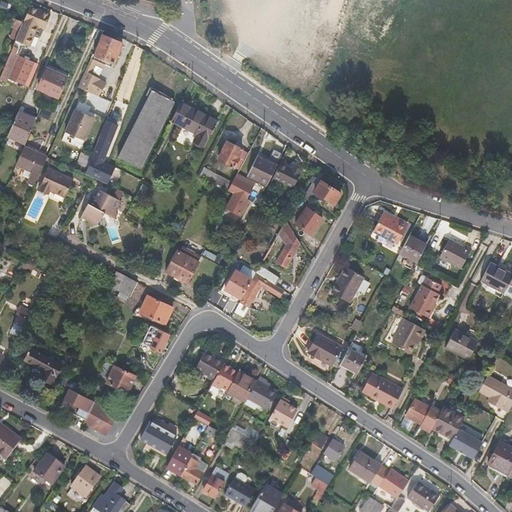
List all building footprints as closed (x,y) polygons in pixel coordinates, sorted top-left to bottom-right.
[(43,29),(48,15),(28,7),(23,20),(19,27),(15,39),(9,53),(16,56),(21,45),(30,24),(43,29)] [(19,27),(23,20),(12,16),(9,24),(14,26),(19,27)] [(39,38),(43,29),(30,24),(21,45),(27,47),(32,35),(39,38)] [(15,39),(19,27),(14,26),(10,36),(15,39)] [(111,68),(121,43),(101,35),(94,53),(93,55),(92,55),(80,86),(80,88),(95,94),(101,95),(107,83),(101,80),(101,79),(92,74),(95,65),(102,67),(103,64),(111,68)] [(23,84),(32,63),(16,56),(9,53),(0,74),(23,84)] [(59,98),(68,79),(48,70),(40,89),(59,98)] [(144,171),(174,103),(152,93),(122,161),(144,171)] [(198,136),(207,117),(181,104),(172,123),(198,136)] [(40,116),(48,120),(51,112),(43,109),(40,116)] [(85,142),(96,119),(76,110),(66,133),(85,142)] [(25,144),(34,121),(17,113),(7,136),(25,144)] [(205,146),(217,122),(207,117),(198,136),(195,142),(205,146)] [(108,160),(118,129),(109,126),(95,167),(101,169),(105,159),(108,160)] [(217,162),(235,169),(239,171),(249,152),(224,143),(217,162)] [(33,187),(47,158),(23,147),(15,167),(30,175),(26,184),(33,187)] [(267,185),(281,155),(272,152),(268,161),(257,156),(248,176),(267,185)] [(84,174),(91,160),(85,157),(78,171),(84,174)] [(293,188),(302,170),(293,166),(292,168),(281,163),(274,178),(293,188)] [(229,192),(234,182),(204,167),(199,176),(229,192)] [(48,196),(50,193),(51,191),(65,197),(73,181),(49,169),(40,188),(38,191),(48,196)] [(247,202),(254,188),(240,181),(243,177),(237,175),(234,182),(229,192),(234,194),(246,201),(247,202)] [(335,204),(341,194),(339,192),(341,188),(331,182),(329,185),(315,175),(302,197),(309,201),(313,194),(324,202),(327,199),(335,204)] [(116,212),(121,202),(101,191),(96,199),(92,197),(82,217),(87,219),(90,228),(97,225),(103,215),(108,217),(112,210),(116,212)] [(246,201),(234,194),(226,209),(241,217),(248,203),(246,201)] [(311,235),(323,219),(307,208),(296,224),(311,235)] [(118,222),(121,216),(116,212),(112,210),(108,217),(118,222)] [(397,244),(407,226),(384,213),(373,231),(397,244)] [(288,262),(300,243),(285,222),(278,234),(286,239),(289,233),(293,238),(281,258),(288,262)] [(414,269),(427,245),(410,235),(401,252),(407,255),(402,263),(414,269)] [(461,269),(472,249),(464,245),(463,248),(449,240),(439,258),(461,269)] [(182,247),(178,254),(176,253),(166,273),(187,284),(197,263),(201,258),(182,247)] [(281,272),(265,257),(261,265),(262,266),(276,280),(281,272)] [(507,291),(511,280),(511,270),(493,260),(483,278),(507,291)] [(276,280),(262,266),(241,303),(248,306),(263,278),(274,289),(278,281),(276,280)] [(348,303),(363,277),(350,269),(346,266),(331,292),(348,303)] [(241,300),(252,281),(236,272),(225,290),(241,300)] [(429,318),(436,305),(434,304),(440,295),(437,294),(442,286),(423,276),(422,276),(419,282),(419,284),(422,285),(410,308),(429,318)] [(130,297),(138,283),(125,277),(118,291),(130,297)] [(285,288),(278,281),(274,289),(279,294),(285,288)] [(292,295),(285,288),(279,294),(287,301),(292,295)] [(165,326),(173,310),(148,296),(139,312),(165,326)] [(242,317),(248,306),(241,303),(236,313),(242,317)] [(406,312),(395,305),(392,309),(404,316),(406,312)] [(28,321),(32,312),(20,307),(16,315),(17,315),(28,321)] [(25,326),(28,321),(17,315),(15,322),(25,326)] [(358,332),(363,323),(356,319),(351,328),(358,332)] [(419,343),(425,330),(406,319),(393,344),(410,354),(416,342),(419,343)] [(174,337),(152,324),(142,342),(164,355),(174,337)] [(468,363),(479,343),(480,341),(456,328),(444,349),(468,363)] [(330,366),(341,347),(318,333),(307,352),(330,366)] [(358,373),(366,358),(349,348),(341,364),(358,373)] [(195,370),(200,373),(215,381),(225,363),(204,352),(195,370)] [(59,371),(27,354),(21,366),(41,377),(38,384),(49,390),(59,371)] [(240,372),(225,363),(215,381),(213,385),(221,390),(222,388),(229,392),(230,390),(240,372)] [(128,394),(136,377),(114,367),(106,384),(128,394)] [(248,399),(257,383),(240,372),(230,390),(229,392),(228,393),(245,403),(248,399)] [(393,408),(403,390),(381,377),(380,379),(371,374),(362,391),(371,395),(371,397),(393,408)] [(478,392),(490,399),(488,402),(498,408),(509,387),(487,374),(478,392)] [(278,393),(275,392),(271,389),(273,385),(260,377),(257,383),(248,399),(268,410),(278,393)] [(455,387),(458,381),(451,377),(448,383),(455,387)] [(80,387),(64,378),(61,385),(69,389),(77,393),(80,387)] [(64,399),(69,389),(61,385),(56,395),(64,399)] [(501,410),(502,408),(511,413),(511,410),(511,388),(509,387),(498,408),(501,410)] [(87,418),(95,403),(77,393),(69,389),(64,399),(72,403),(69,409),(87,418)] [(270,417),(279,422),(283,424),(281,426),(286,429),(297,411),(289,406),(280,401),(270,417)] [(433,429),(440,415),(414,401),(406,416),(422,425),(420,427),(431,433),(433,429)] [(174,421),(183,404),(179,402),(174,410),(172,409),(167,417),(174,421)] [(117,415),(95,403),(87,418),(84,423),(106,435),(117,415)] [(458,430),(463,418),(444,408),(440,415),(433,429),(452,440),(458,430)] [(210,427),(213,420),(198,412),(194,419),(210,427)] [(158,449),(168,431),(151,422),(141,440),(158,449)] [(234,423),(230,429),(248,439),(254,443),(261,432),(248,425),(245,429),(234,423)] [(0,456),(6,462),(21,441),(0,425),(0,456)] [(216,440),(220,433),(210,427),(205,434),(216,440)] [(243,449),(248,439),(230,429),(222,443),(232,449),(234,445),(243,449)] [(449,446),(469,456),(473,459),(482,442),(458,430),(452,440),(449,446)] [(167,454),(178,437),(168,431),(158,449),(167,454)] [(330,438),(319,432),(313,442),(324,448),(330,438)] [(336,460),(344,447),(333,440),(325,453),(336,460)] [(510,476),(511,472),(511,443),(510,446),(502,442),(489,463),(510,476)] [(192,458),(194,455),(179,446),(167,468),(182,476),(192,458)] [(382,465),(361,452),(350,469),(371,482),(372,481),(381,466),(382,465)] [(51,486),(64,469),(47,455),(34,473),(51,486)] [(197,485),(209,464),(200,459),(198,462),(192,458),(182,476),(197,485)] [(328,486),(334,476),(318,465),(311,475),(316,478),(328,486)] [(399,498),(410,481),(392,469),(390,472),(381,466),(372,481),(398,499),(399,498)] [(84,498),(99,478),(85,468),(70,488),(84,498)] [(215,498),(228,474),(217,468),(203,491),(215,498)] [(255,490),(245,484),(248,480),(246,476),(242,473),(238,474),(236,478),(235,477),(224,495),(245,508),(255,490)] [(318,501),(328,486),(316,478),(312,485),(319,490),(313,499),(318,501)] [(424,511),(428,511),(440,497),(418,482),(406,498),(424,511)] [(254,511),(271,511),(282,494),(265,484),(250,510),(254,511)] [(125,511),(126,511),(121,507),(124,502),(116,496),(120,491),(113,486),(104,499),(101,497),(92,508),(97,511),(125,511)] [(363,511),(381,511),(385,507),(370,497),(361,510),(363,511)] [(398,511),(405,502),(399,498),(398,499),(394,505),(392,508),(398,511)]
